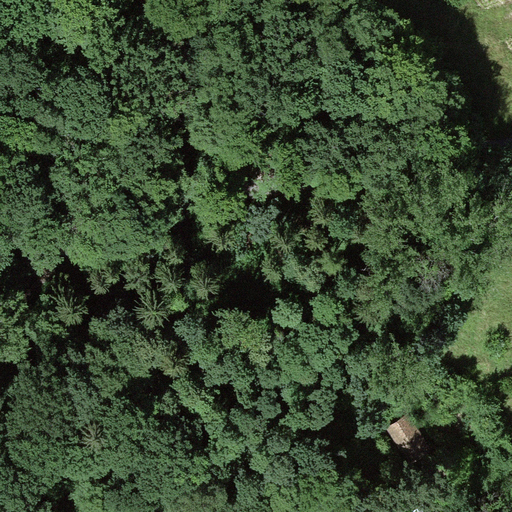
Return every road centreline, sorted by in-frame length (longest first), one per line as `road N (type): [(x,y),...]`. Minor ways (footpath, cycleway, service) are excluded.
road 1 (unclassified): [(511,151),(0,236)]
road 2 (track): [(0,323),(90,220)]
